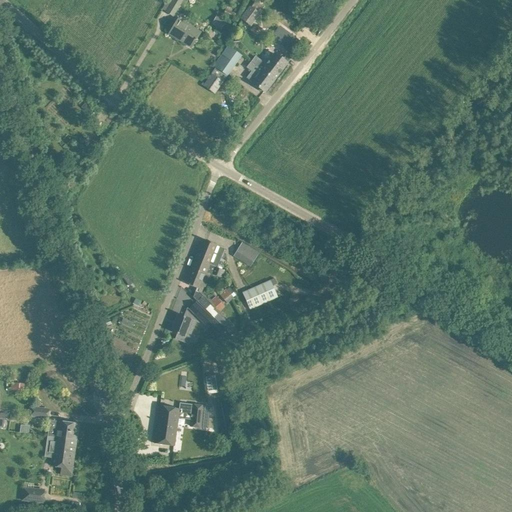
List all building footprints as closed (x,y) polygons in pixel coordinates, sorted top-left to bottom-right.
[(172,0),(171,3),(167,0),(162,9),(173,16),(180,4),(183,6),(186,2),(183,0),(172,0)] [(251,26),(265,7),(256,1),(251,7),(249,6),(240,18),(251,26)] [(238,14),(226,8),(223,14),(232,18),(233,17),(235,19),(238,14)] [(212,24),(221,29),(226,20),(216,15),(212,24)] [(191,48),(196,39),(200,32),(178,19),(169,34),(191,48)] [(292,53),(300,42),(279,26),(271,38),(292,53)] [(227,75),(228,75),(241,56),(228,46),(222,55),(221,55),(213,66),(215,68),(227,75)] [(259,60),(255,65),(262,70),(261,71),(274,80),(287,63),(276,55),(274,54),(266,65),(259,60)] [(250,62),(246,67),(251,71),(246,77),(253,82),(252,83),(256,86),(264,92),(274,80),(261,71),(262,70),(255,65),(250,62)] [(227,75),(215,68),(211,74),(211,75),(203,86),(214,94),(227,75)] [(202,240),(195,259),(214,267),(215,268),(223,249),(224,249),(202,240)] [(234,256),(251,266),(259,253),(241,243),(234,256)] [(211,275),(214,267),(195,259),(185,283),(189,284),(188,285),(196,288),(199,289),(201,284),(202,285),(205,286),(207,281),(210,274),(211,275)] [(214,267),(211,275),(214,276),(220,278),(223,271),(217,268),(215,268),(214,267)] [(274,279),(242,293),(249,310),(277,297),(272,286),(277,284),(274,279)] [(229,286),(219,295),(226,303),(236,295),(229,286)] [(189,309),(218,338),(224,331),(196,303),(189,309)] [(214,307),(208,313),(226,331),(232,325),(214,307)] [(171,332),(177,334),(175,339),(187,343),(195,321),(177,314),(171,332)] [(208,428),(209,406),(191,404),(189,426),(208,428)] [(179,409),(169,408),(159,407),(154,443),(174,446),(179,409)] [(48,413),(31,411),(30,420),(46,422),(48,413)] [(57,422),(54,438),(76,441),(78,424),(68,423),(57,422)] [(50,466),(61,468),(60,475),(71,476),(76,441),(54,438),(50,466)] [(43,491),(23,489),(22,501),(42,503),(43,491)]
